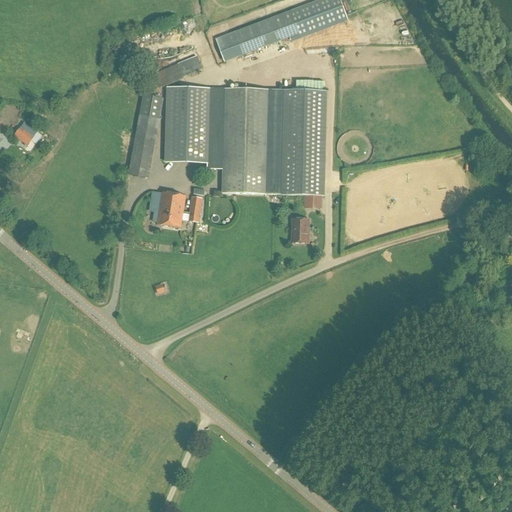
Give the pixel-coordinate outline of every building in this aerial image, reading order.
[(318,0),(214,37),(223,63),(347,19),(340,0),(318,0)] [(161,88),(202,71),(197,57),(155,75),(161,88)] [(167,88),(166,163),(172,164),(208,165),(208,170),(223,170),(223,195),(311,197),(322,197),(324,197),(327,92),(225,90),(167,88)] [(143,96),(139,116),(128,176),(149,179),(164,99),(143,96)] [(22,129),(21,128),(17,133),(14,137),(19,141),(27,147),(30,143),(31,141),(33,138),(22,129)] [(153,223),(157,223),(157,226),(181,230),(186,197),(162,194),(161,197),(153,196),(151,209),(159,210),(159,213),(155,212),(153,223)] [(311,197),(311,210),(322,210),(322,197),(311,197)] [(202,199),(192,198),(189,222),(198,223),(202,199)] [(292,220),(291,243),(308,244),(308,220),(292,220)] [(157,295),(164,292),(162,287),(155,289),(157,295)]
